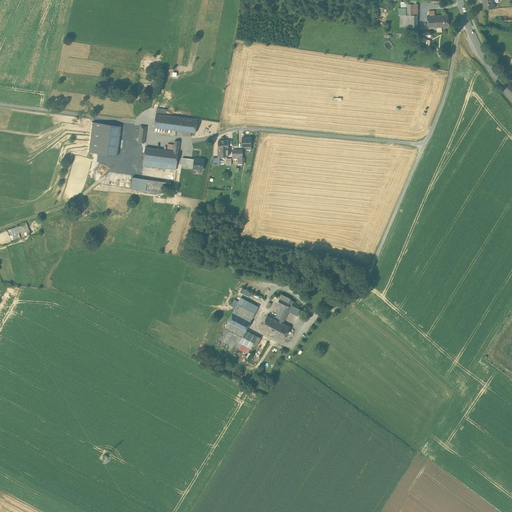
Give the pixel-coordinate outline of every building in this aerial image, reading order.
[(483,0),(484,9),(493,9),(492,0),(483,0)] [(448,14),(437,16),(438,27),(449,26),(448,14)] [(413,15),(408,15),(408,27),(417,27),(417,15),(413,15)] [(437,16),(427,16),(429,28),(438,27),(437,16)] [(157,69),(154,82),(153,81),(150,92),(156,93),(161,70),(157,69)] [(167,109),(157,108),(154,127),(180,131),(182,117),(166,115),(167,109)] [(197,119),(182,117),(180,131),(196,132),(197,119)] [(120,126),(93,122),(88,152),(116,155),(120,126)] [(147,126),(140,125),(138,142),(144,143),(147,126)] [(251,137),(242,137),(242,146),(247,146),(247,150),(251,149),(251,146),(252,146),(251,137)] [(228,140),(218,140),(218,150),(218,156),(221,156),(221,155),(227,154),(227,148),(229,148),(228,140)] [(174,150),(145,147),(144,157),(143,165),(167,168),(168,162),(177,163),(179,151),(174,150)] [(172,182),(147,178),(145,192),(157,194),(157,192),(162,194),(163,189),(171,190),(172,182)] [(8,228),(11,239),(20,236),(18,232),(23,230),(24,233),(29,232),(27,223),(8,228)] [(249,297),(251,292),(241,288),(239,292),(249,297)] [(236,307),(253,317),(258,307),(240,298),(236,307)] [(288,304),(280,299),(277,304),(282,306),(275,319),(281,322),(283,323),(289,312),(292,305),(288,304)] [(233,312),(251,321),(253,317),(236,307),(233,312)] [(301,310),(295,307),(292,314),(298,316),(301,310)] [(251,321),(233,312),(227,323),(245,332),(246,331),(251,321)] [(275,319),(267,315),(261,328),(274,335),(281,322),(275,319)] [(283,323),(281,322),(274,335),(283,340),(290,327),(283,323)] [(245,332),(227,323),(225,328),(243,337),(245,332)] [(243,337),(225,328),(219,339),(234,347),(234,346),(237,348),(243,337)] [(261,338),(246,331),(245,332),(243,337),(237,348),(248,353),(253,344),(257,346),(261,338)]
